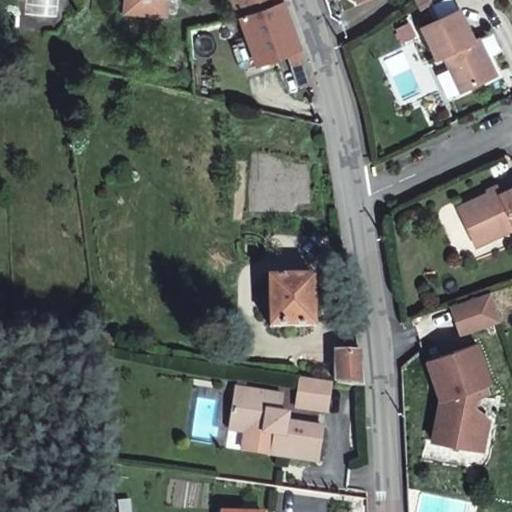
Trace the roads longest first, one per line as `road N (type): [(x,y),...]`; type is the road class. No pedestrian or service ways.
road 1 (unclassified): [(359,203),(382,369),(384,511)]
road 2 (unclassified): [(308,0),(359,203)]
road 3 (residential): [(359,203),(511,134)]
